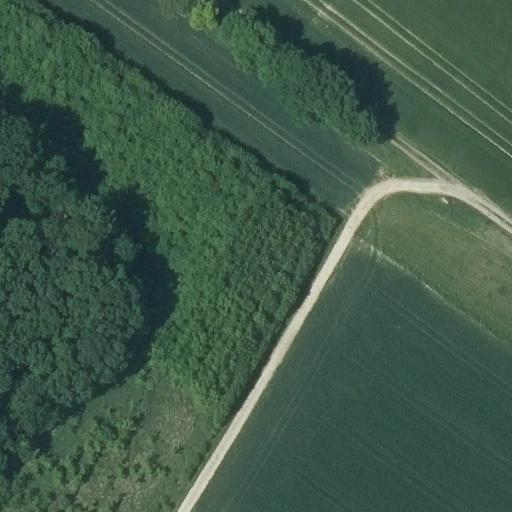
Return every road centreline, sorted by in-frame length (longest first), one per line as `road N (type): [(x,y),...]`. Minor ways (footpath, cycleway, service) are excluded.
road 1 (track): [(468,194),(406,191),(366,217),(191,511)]
road 2 (track): [(217,0),(511,228)]
